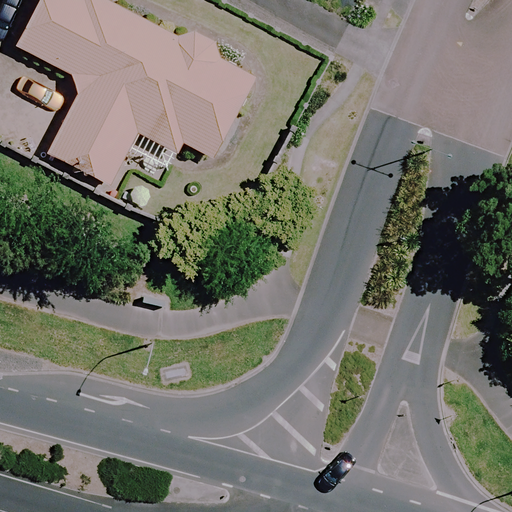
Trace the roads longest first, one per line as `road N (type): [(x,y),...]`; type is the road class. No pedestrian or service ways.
road 1 (tertiary): [(37,414),(196,414),(235,407),(271,378),(336,309),(438,44)]
road 2 (primary): [(37,414),(326,497)]
road 3 (tertiary): [(511,80),(479,151),(420,334)]
road 4 (tertiary): [(420,334),(425,434),(455,498),(473,511)]
road 5 (tertiary): [(420,334),(389,383),(356,465),(326,497)]
